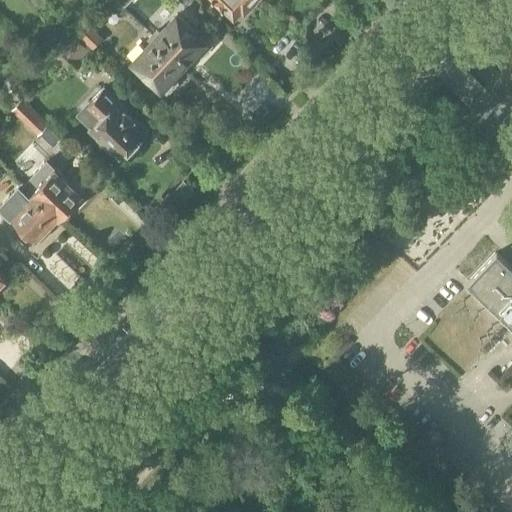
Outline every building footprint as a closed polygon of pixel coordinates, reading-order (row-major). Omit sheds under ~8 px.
[(214,0),(220,6),(224,2),(235,12),(243,4),(245,7),(251,0),(214,0)] [(155,37),(184,64),(196,51),(201,56),(211,45),(178,13),(155,37)] [(87,28),(79,34),(88,44),(95,38),(87,28)] [(78,37),(52,63),(63,72),(67,68),(71,72),(84,60),(82,58),(91,49),(78,37)] [(172,76),(184,64),(155,37),(133,60),(167,92),(177,81),(172,76)] [(147,129),(114,97),(109,93),(93,109),(97,112),(93,117),(92,120),(94,123),(91,127),(121,156),(125,153),(130,154),(137,146),(135,141),(147,129)] [(38,133),(48,124),(22,98),(13,108),(38,133)] [(55,168),(47,160),(25,183),(61,218),(83,194),(55,168)] [(458,169),(449,179),(466,195),(475,185),(458,169)] [(25,183),(24,183),(22,181),(0,204),(0,209),(21,230),(24,227),(36,239),(38,237),(41,241),(51,231),(47,228),(58,216),(60,218),(61,218),(25,183)] [(185,199),(174,189),(165,199),(176,209),(185,199)] [(511,265),(497,252),(469,282),(471,284),(511,322),(511,265)]
